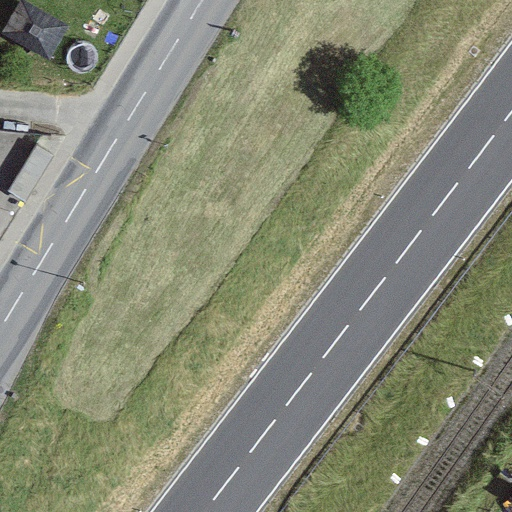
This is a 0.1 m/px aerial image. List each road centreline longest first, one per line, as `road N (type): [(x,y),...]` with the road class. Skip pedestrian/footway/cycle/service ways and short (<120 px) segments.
road 1 (primary): [(511,109),(203,511)]
road 2 (secondary): [(202,0),(0,329)]
